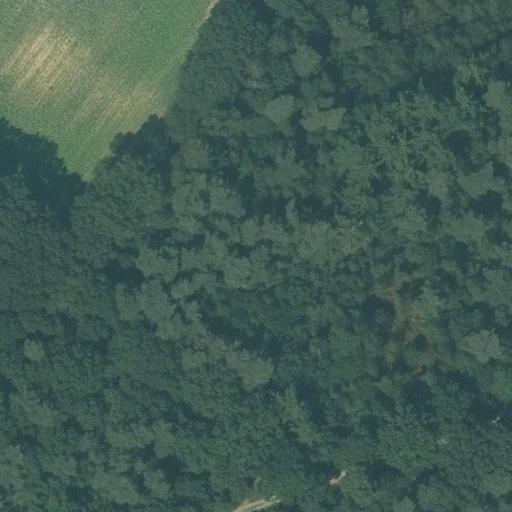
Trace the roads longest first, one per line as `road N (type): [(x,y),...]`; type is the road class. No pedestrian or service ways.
road 1 (track): [(511,412),(219,511)]
road 2 (track): [(57,315),(278,490)]
